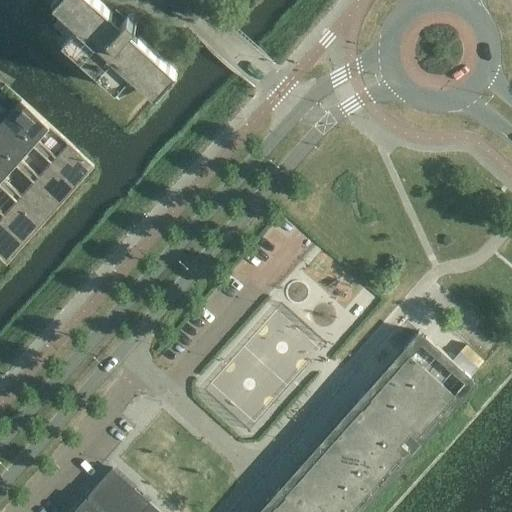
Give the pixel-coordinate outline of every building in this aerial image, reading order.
[(98,0),(66,0),(59,8),(77,24),(62,40),(116,88),(131,71),(148,87),(169,64),(133,31),(131,34),(128,31),(136,22),(135,21),(134,22),(128,16),(129,15),(128,14),(120,24),(115,19),(117,17),(98,0)] [(20,100),(3,120),(75,184),(93,165),(20,100)] [(75,184),(3,120),(0,122),(0,151),(58,203),(75,184)] [(58,203),(0,151),(0,185),(41,222),(58,203)] [(41,222),(0,185),(0,220),(24,241),(41,222)] [(24,241),(0,220),(0,255),(6,261),(24,241)] [(472,376),(425,336),(419,330),(403,349),(409,354),(368,400),(369,401),(364,407),(363,406),(283,496),(284,497),(279,503),(277,502),(268,511),(350,511),(408,448),(401,442),(410,433),(416,439),(472,376)] [(477,367),(485,357),(467,342),(458,352),(477,367)] [(161,511),(112,467),(70,511),(161,511)]
